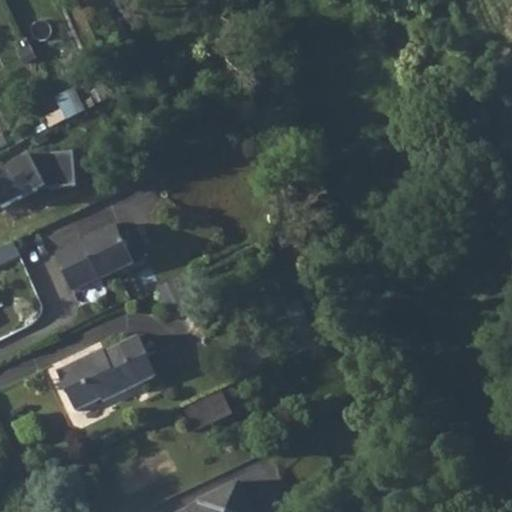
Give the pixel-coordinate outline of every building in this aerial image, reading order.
[(81,91),(60,101),(69,120),(90,109),(81,91)] [(37,154),(0,172),(0,197),(7,213),(43,190),(81,185),(81,152),(37,154)] [(117,230),(58,257),(74,293),(99,281),(100,284),(135,267),(117,230)] [(56,372),(75,414),(99,402),(103,404),(140,387),(152,381),(142,360),(147,358),(137,339),(104,354),(102,351),(56,372)] [(222,390),(185,408),(195,429),(232,412),(222,390)] [(254,511),(237,474),(196,494),(198,498),(187,503),(186,501),(163,511),(254,511)] [(196,494),(185,499),(186,501),(187,503),(198,498),(196,494)]
